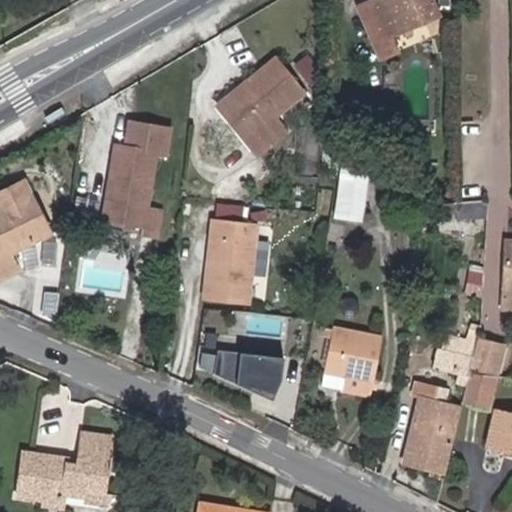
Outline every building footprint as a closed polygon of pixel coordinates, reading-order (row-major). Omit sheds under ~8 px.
[(398,43),(391,30),(437,7),(433,0),(372,0),(362,5),(384,50),(398,43)] [(219,108),(254,155),(283,132),(271,116),(302,92),(275,57),(249,78),(252,82),(219,108)] [(158,152),(161,126),(121,122),(118,147),(108,146),(101,221),(139,225),(138,235),(154,237),(157,207),(142,205),(148,151),(158,152)] [(362,222),(367,160),(338,157),(333,219),(362,222)] [(8,255),(49,233),(29,197),(0,211),(0,276),(15,268),(8,255)] [(461,218),(486,215),(485,199),(460,201),(461,218)] [(246,301),(254,226),(214,222),(205,297),(246,301)] [(30,270),(22,293),(47,302),(55,280),(30,270)] [(478,327),(478,325),(467,323),(466,328),(446,323),(443,334),(475,343),(478,327)] [(333,326),(326,366),(345,370),(343,386),(373,390),(382,335),(333,326)] [(502,331),(478,327),(475,343),(473,358),(495,363),(502,331)] [(475,343),(443,334),(438,352),(472,361),(473,358),(475,343)] [(284,357),(218,350),(214,375),(272,400),(281,380),(284,357)] [(490,389),(495,363),(473,358),(472,361),(466,383),(490,389)] [(447,459),(464,392),(423,382),(406,448),(447,459)] [(490,433),(511,439),(511,403),(499,400),(490,433)] [(59,464),(60,458),(15,451),(9,495),(37,500),(59,503),(60,496),(78,498),(79,493),(96,495),(104,438),(73,433),(69,459),(68,466),(59,464)] [(69,459),(60,458),(59,464),(68,466),(69,459)] [(101,496),(96,495),(79,493),(78,498),(78,502),(99,505),(101,496)] [(59,503),(37,500),(36,505),(59,509),(59,503)]
